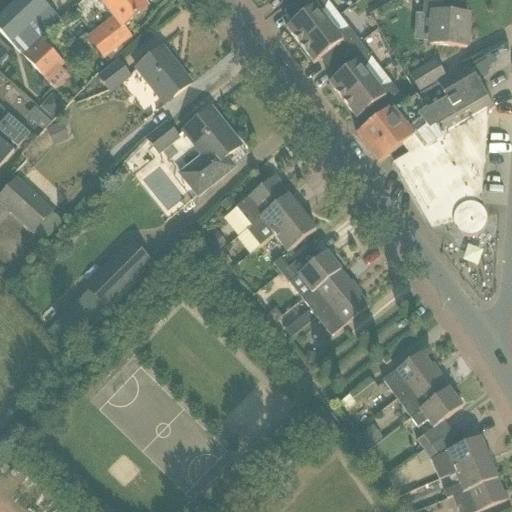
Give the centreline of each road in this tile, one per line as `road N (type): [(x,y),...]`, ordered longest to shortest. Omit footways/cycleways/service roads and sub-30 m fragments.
road 1 (tertiary): [(486,342),(217,0)]
road 2 (track): [(201,511),(316,394),(446,291)]
